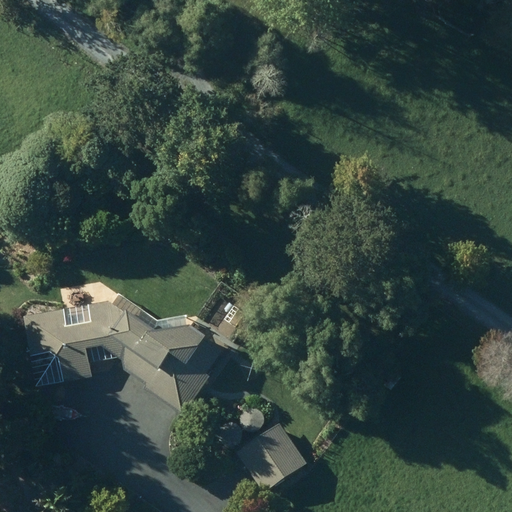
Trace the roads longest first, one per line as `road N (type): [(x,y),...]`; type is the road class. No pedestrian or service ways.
road 1 (unknown): [(511,335),(54,0)]
road 2 (unknown): [(87,385),(237,511)]
